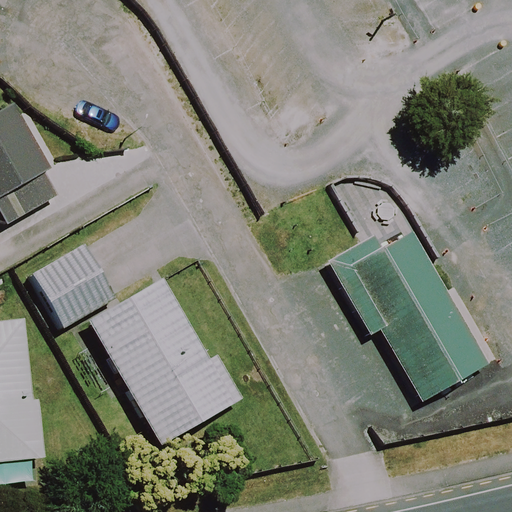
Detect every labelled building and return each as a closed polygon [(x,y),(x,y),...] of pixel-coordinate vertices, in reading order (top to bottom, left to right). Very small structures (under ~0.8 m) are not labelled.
[(0,203),(40,183),(17,137),(0,145),(0,203)] [(470,373),(431,304),(395,240),(320,283),(353,342),(362,336),(404,410),(470,373)] [(108,308),(73,248),(18,281),(51,336),(72,324),(149,453),(225,408),(151,283),(108,308)] [(441,299),(479,367),(511,348),(511,315),(487,272),(441,299)] [(0,466),(25,464),(9,328),(0,328),(0,466)]
